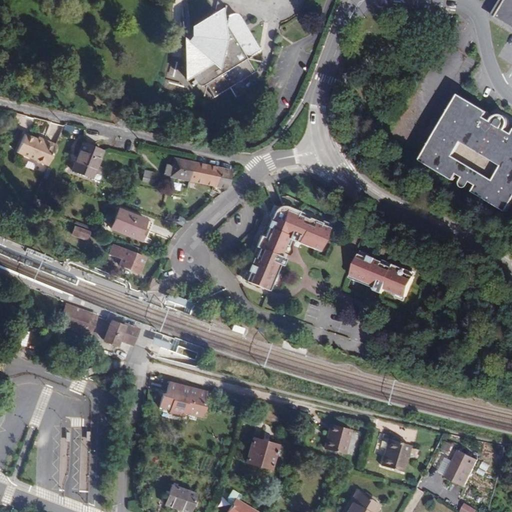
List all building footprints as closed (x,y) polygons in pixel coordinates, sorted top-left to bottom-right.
[(511,0),(505,0),(495,17),(511,27),(511,0)] [(255,71),(247,59),(260,50),(239,17),(237,14),(234,13),(232,13),(230,14),(228,15),(227,16),(220,15),(217,10),(213,13),(208,16),(203,20),(198,24),(194,28),(191,32),(191,36),(191,49),(184,49),(184,51),(184,53),(185,54),(185,57),(186,61),(186,64),(187,66),(187,68),(188,71),(189,72),(190,74),(191,76),(196,84),(197,85),(198,85),(199,85),(200,86),(201,86),(202,86),(202,85),(203,85),(204,85),(205,84),(213,98),(255,71)] [(486,118),(489,112),(460,95),(420,161),(454,181),(458,174),(463,178),(461,182),(461,184),(461,186),(462,187),(463,188),(464,188),(466,188),(467,188),(468,187),(471,183),(477,186),(473,192),(507,213),(511,203),(511,133),(507,131),(509,127),(510,125),(510,123),(509,120),(508,119),(507,118),(505,116),(504,115),(501,115),(498,116),(495,117),(494,118),(492,121),(486,118)] [(16,152),(47,165),(56,145),(38,137),(36,139),(24,134),(16,152)] [(103,151),(83,143),(72,169),(92,178),(103,151)] [(228,189),(229,186),(232,171),(174,159),(172,165),(166,164),(164,175),(170,177),(226,188),(228,189)] [(155,173),(145,170),(142,182),(153,184),(155,173)] [(7,216),(14,202),(7,199),(0,213),(7,216)] [(320,252),(330,228),(322,224),(322,223),(309,217),(308,218),(298,214),(300,211),(286,206),(283,205),(280,206),(277,208),(275,210),(273,213),(272,216),(264,237),(260,236),(255,246),(259,248),(255,258),(253,257),(247,271),(249,271),(245,281),(269,291),(280,265),(282,266),(285,258),(281,257),(288,239),(320,252)] [(144,242),(149,231),(143,229),(146,220),(119,209),(111,228),(144,242)] [(39,217),(33,214),(28,223),(33,226),(35,223),(36,224),(39,217)] [(143,229),(149,231),(152,223),(146,220),(143,229)] [(89,232),(74,227),(72,234),(86,239),(89,232)] [(139,273),(145,258),(113,245),(109,254),(121,258),(118,265),(139,273)] [(56,258),(30,247),(26,257),(52,268),(56,258)] [(384,289),(406,298),(414,278),(404,274),(405,270),(393,265),(392,268),(382,264),(383,262),(369,257),(369,258),(360,254),(350,278),(376,288),(375,291),(383,294),(384,289)] [(89,335),(94,321),(78,315),(80,310),(66,305),(64,311),(59,324),(89,335)] [(78,315),(94,321),(96,316),(80,310),(78,315)] [(137,332),(138,329),(128,325),(127,327),(111,321),(104,340),(117,345),(120,340),(132,344),(137,332)] [(210,392),(168,382),(165,394),(164,398),(161,397),(159,407),(170,410),(173,411),(173,414),(187,418),(188,414),(207,419),(210,405),(207,404),(210,392)] [(326,449),(345,454),(352,430),(331,424),(329,432),(330,433),(326,449)] [(272,469),(278,445),(253,438),(246,462),(272,469)] [(404,471),(411,445),(390,440),(386,455),(384,455),(382,465),(404,471)] [(454,444),(446,441),(441,451),(449,455),(454,444)] [(479,460),(459,450),(445,477),(465,487),(479,460)] [(190,511),(196,493),(172,485),(166,504),(189,511),(190,511)] [(348,511),(361,492),(358,490),(344,511),(348,511)] [(375,511),(380,504),(361,492),(348,511),(375,511)] [(257,511),(235,498),(226,511),(257,511)]
